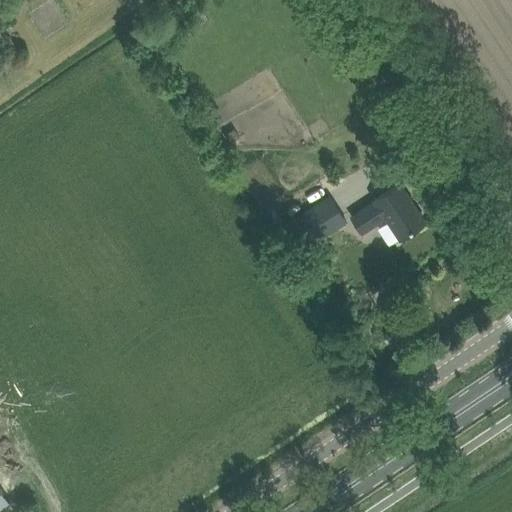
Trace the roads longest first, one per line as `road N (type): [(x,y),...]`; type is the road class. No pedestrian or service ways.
road 1 (unclassified): [(511,323),(233,511)]
road 2 (unclassified): [(511,230),(351,0)]
road 3 (primary): [(310,511),(511,378)]
